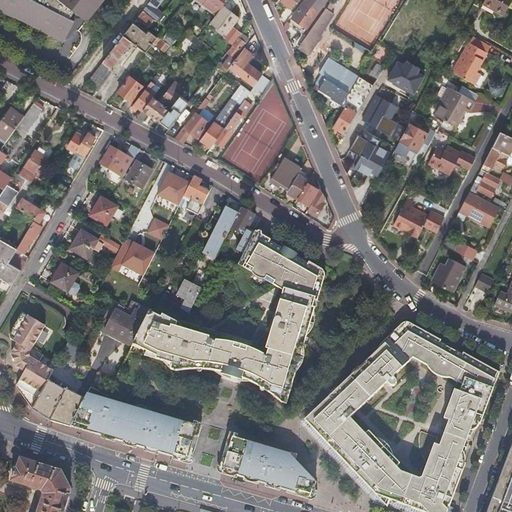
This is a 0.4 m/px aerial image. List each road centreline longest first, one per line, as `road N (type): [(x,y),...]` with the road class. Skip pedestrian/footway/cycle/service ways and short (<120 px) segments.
road 1 (residential): [(356,238),(324,239),(115,122)]
road 2 (residential): [(356,238),(257,0)]
road 3 (residential): [(0,316),(115,122)]
road 4 (residential): [(511,102),(410,292)]
road 5 (secondary): [(107,465),(266,511)]
road 6 (residential): [(115,122),(0,64)]
road 7 (residential): [(470,511),(511,393)]
road 8 (residential): [(511,206),(454,317)]
